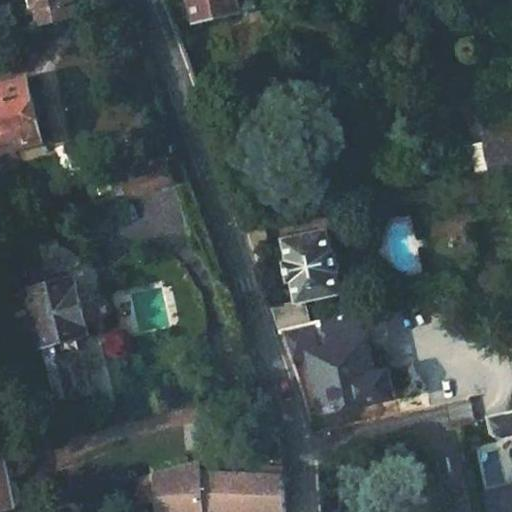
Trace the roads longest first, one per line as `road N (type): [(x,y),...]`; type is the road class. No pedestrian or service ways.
road 1 (unclassified): [(301,511),(303,454),(144,0)]
road 2 (unknown): [(464,511),(441,438),(430,429),(373,424),(303,454)]
